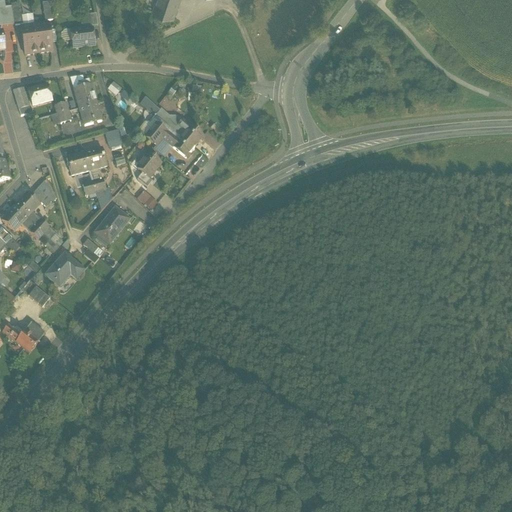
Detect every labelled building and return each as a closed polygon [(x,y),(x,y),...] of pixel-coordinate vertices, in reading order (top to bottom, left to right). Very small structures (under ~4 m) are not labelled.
[(178,0),(157,0),(154,11),(173,17),(178,0)] [(4,3),(0,3),(0,28),(14,26),(11,9),(11,8),(5,9),(4,3)] [(51,3),(42,5),(45,23),(53,21),(51,3)] [(20,8),(11,9),(14,26),(14,27),(20,26),(22,26),(21,18),(20,8)] [(32,16),(21,18),(22,26),(20,26),(21,29),(20,29),(24,57),(38,55),(34,27),(32,16)] [(90,16),(81,17),(82,28),(91,26),(90,16)] [(48,25),(34,27),(38,55),(52,53),(48,25)] [(92,31),(73,33),(74,40),(71,43),(72,51),(94,48),(92,31)] [(88,81),(78,84),(79,90),(73,92),(79,110),(96,105),(91,87),(90,87),(88,81)] [(121,101),(126,106),(131,100),(114,85),(109,92),(121,101)] [(47,88),(27,94),(32,109),(51,103),(47,88)] [(23,90),(13,93),(15,99),(25,96),(23,90)] [(25,96),(15,99),(17,105),(27,102),(25,96)] [(132,99),(140,106),(143,102),(135,96),(132,99)] [(140,106),(155,118),(160,111),(145,100),(143,102),(140,106)] [(126,106),(121,101),(117,106),(124,112),(128,108),(126,106)] [(27,102),(17,105),(18,111),(28,108),(27,102)] [(96,105),(79,110),(84,128),(101,123),(96,105)] [(65,106),(55,109),(57,117),(67,114),(65,106)] [(29,109),(19,112),(21,118),(31,115),(29,109)] [(169,118),(161,111),(160,111),(155,118),(163,125),(168,120),(169,118)] [(67,114),(57,117),(59,124),(70,121),(67,114)] [(163,125),(155,118),(149,125),(144,124),(137,134),(145,140),(149,135),(160,143),(162,141),(174,150),(173,150),(185,160),(194,149),(182,139),(168,129),(163,125)] [(177,128),(182,123),(177,118),(172,123),(168,129),(182,139),(186,135),(177,128)] [(168,129),(172,123),(168,120),(163,125),(168,129)] [(203,138),(190,129),(182,123),(177,128),(186,135),(182,139),(194,149),(203,138)] [(105,136),(107,143),(120,139),(118,132),(105,136)] [(160,143),(149,135),(145,140),(156,148),(160,143)] [(122,147),(120,139),(107,143),(109,151),(122,147)] [(174,150),(162,141),(160,143),(156,148),(153,152),(165,161),(173,150),(174,150)] [(102,151),(84,156),(89,173),(97,171),(107,168),(102,151)] [(143,152),(134,163),(139,168),(148,156),(143,152)] [(84,156),(66,161),(71,178),(89,173),(84,156)] [(139,168),(136,171),(149,181),(161,166),(148,156),(139,168)] [(0,182),(9,180),(4,162),(0,163),(0,182)] [(97,171),(89,173),(92,185),(101,182),(97,171)] [(149,181),(142,176),(137,182),(147,190),(152,184),(149,181)] [(101,182),(92,185),(95,195),(102,193),(103,194),(106,193),(102,182),(101,182)] [(44,183),(32,196),(46,209),(51,204),(55,202),(44,183)] [(92,185),(82,188),(85,198),(95,195),(92,185)] [(143,193),(136,201),(143,207),(144,207),(151,213),(157,205),(143,193)] [(39,206),(27,195),(14,209),(43,236),(49,230),(41,222),(40,222),(32,214),(39,206)] [(97,201),(101,214),(105,209),(102,199),(97,201)] [(43,236),(14,209),(1,223),(14,234),(21,226),(37,242),(43,236)] [(115,210),(95,236),(98,239),(108,247),(109,247),(129,222),(115,210)] [(11,240),(0,230),(0,242),(5,247),(10,241),(11,240)] [(56,236),(49,230),(43,236),(50,242),(56,236)] [(50,242),(43,236),(37,242),(44,248),(50,242)] [(108,247),(98,239),(95,242),(105,250),(108,247)] [(10,241),(5,247),(15,256),(20,250),(10,241)] [(97,250),(87,242),(83,247),(88,252),(93,255),(97,250)] [(93,255),(88,252),(84,258),(94,266),(99,260),(93,255)] [(70,277),(76,282),(84,273),(65,256),(46,278),(59,290),(70,277)] [(35,289),(28,299),(42,309),(49,300),(35,289)] [(25,334),(38,344),(44,336),(31,326),(29,328),(25,334)] [(15,328),(12,331),(21,338),(25,334),(29,328),(27,327),(22,333),(15,328)] [(2,335),(16,346),(21,338),(12,331),(8,328),(2,335)] [(16,346),(29,356),(38,344),(25,334),(21,338),(16,346)]
